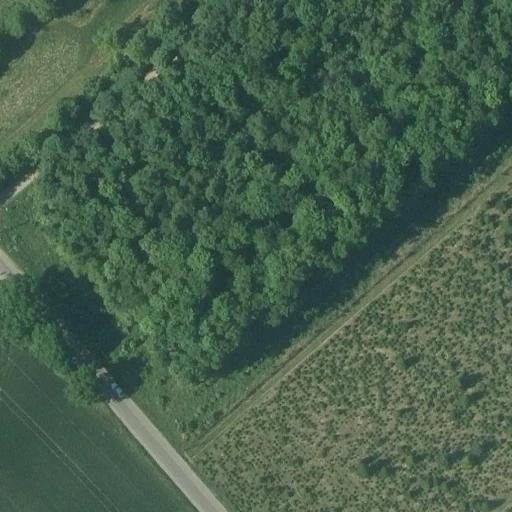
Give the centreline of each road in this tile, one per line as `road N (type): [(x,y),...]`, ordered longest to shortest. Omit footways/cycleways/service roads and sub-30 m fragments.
road 1 (residential): [(214,511),(0,264)]
road 2 (track): [(234,0),(0,207)]
